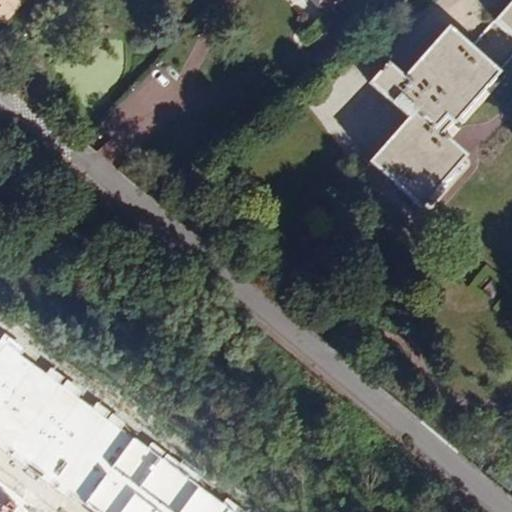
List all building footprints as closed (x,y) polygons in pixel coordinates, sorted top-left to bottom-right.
[(26,0),(0,0),(0,14),(8,22),(26,0)] [(342,0),(312,0),(324,14),(342,0)] [(511,0),(494,21),(511,36),(511,0)] [(453,126),(500,73),(471,47),(448,27),(404,77),(387,62),(369,84),(407,118),(368,163),(420,209),(466,156),(441,134),(450,123),(453,126)] [(138,156),(188,90),(152,64),(102,130),(111,136),(97,155),(115,168),(129,149),(138,156)] [(0,352),(0,511),(243,511),(7,343),(0,352)]
